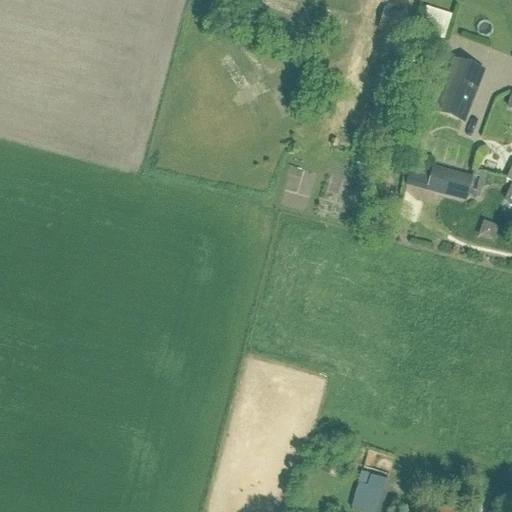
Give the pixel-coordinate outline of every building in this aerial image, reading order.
[(364,48),(361,87),(381,88),(384,50),(364,48)] [(435,118),(465,128),(485,73),(455,62),(435,118)] [(352,128),(360,129),(363,110),(355,109),(352,128)] [(419,187),(421,162),(407,161),(404,186),(419,187)] [(427,194),(466,204),(472,180),(433,170),(427,194)] [(487,243),(492,227),(476,222),(471,238),(487,243)]
